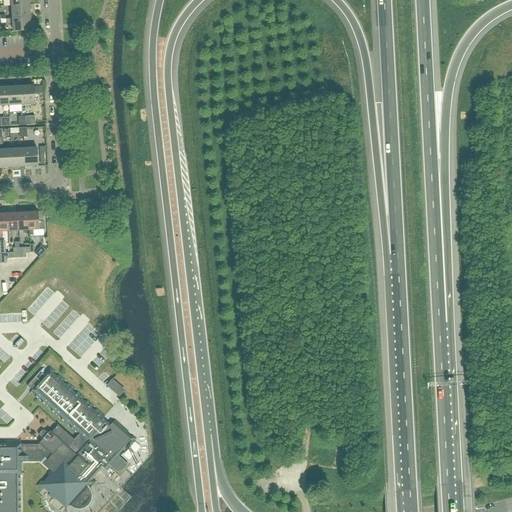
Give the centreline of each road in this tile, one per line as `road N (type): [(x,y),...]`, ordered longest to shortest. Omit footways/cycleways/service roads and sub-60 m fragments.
road 1 (motorway): [(159,0),(152,89),(201,511)]
road 2 (motorway): [(207,435),(167,73),(174,32),(199,0)]
road 3 (motorway): [(448,511),(431,186)]
road 4 (motorway): [(337,0),(357,28),(365,60),(397,255)]
road 5 (motorway): [(397,255),(410,511)]
road 6 (motorway): [(383,0),(397,255)]
road 7 (motorway): [(431,186),(460,51),(470,33),(511,4)]
road 8 (residential): [(0,192),(60,185),(55,51)]
road 9 (motorway): [(431,186),(421,0)]
